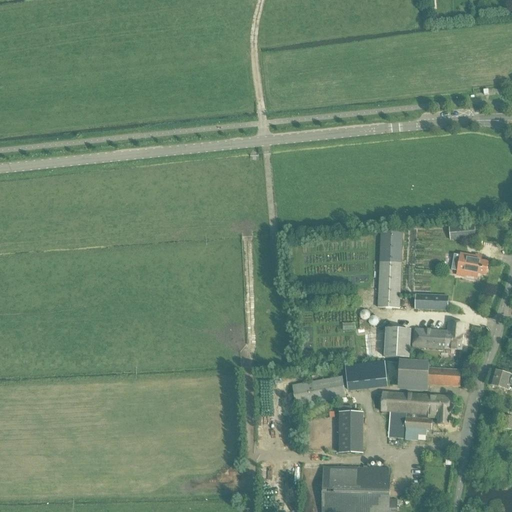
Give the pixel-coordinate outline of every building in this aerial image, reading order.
[(451,242),(476,239),(474,227),(450,229),(451,242)] [(400,309),(402,235),(381,234),(378,309),(400,309)] [(486,277),(488,264),(480,263),(481,260),(461,256),(457,276),(464,278),(465,273),(486,277)] [(447,312),(448,298),(416,296),(415,310),(447,312)] [(461,351),(464,325),(448,323),(447,333),(415,330),(412,348),(461,351)] [(385,334),(363,336),(366,361),(384,359),(410,361),(411,332),(385,330),(385,334)] [(347,391),(387,387),(384,361),(344,365),(347,391)] [(459,388),(460,372),(429,371),(429,364),(399,363),(398,387),(429,388),(429,387),(459,388)] [(511,377),(494,372),(490,387),(508,392),(509,387),(511,387),(511,377)] [(296,406),(345,397),(342,379),(292,388),(296,406)] [(382,394),(381,414),(389,414),(388,432),(388,437),(388,439),(405,439),(405,441),(417,442),(417,437),(426,437),(426,431),(431,431),(431,422),(427,422),(428,420),(437,420),(437,426),(448,427),(449,398),(382,394)] [(361,413),(339,413),(339,456),(361,456),(361,413)] [(511,417),(504,417),(503,431),(511,431),(511,424),(511,417)] [(396,511),(397,501),(389,501),(390,470),(323,468),(321,511),(396,511)]
